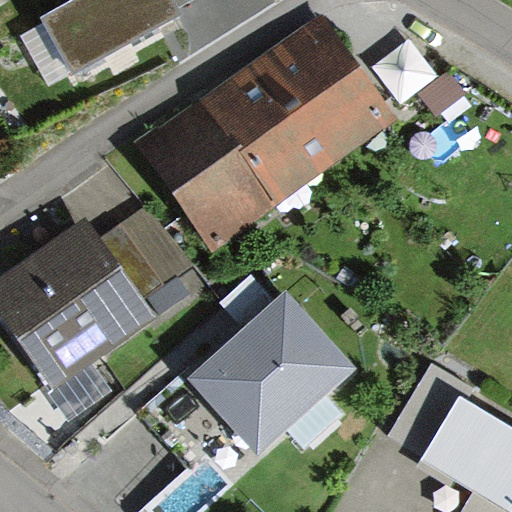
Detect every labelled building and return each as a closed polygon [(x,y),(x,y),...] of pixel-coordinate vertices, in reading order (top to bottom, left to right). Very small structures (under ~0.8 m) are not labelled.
[(75,0),(44,17),(75,74),(182,16),(176,6),(172,0),(75,0)] [(137,142),(215,249),(398,117),(320,10),(137,142)] [(421,92),(438,115),(468,92),(450,69),(421,92)] [(151,203),(100,239),(144,302),(195,266),(151,203)] [(0,277),(0,321),(52,396),(158,322),(144,302),(100,239),(86,218),(0,277)] [(282,294),(188,378),(257,456),(352,372),(282,294)] [(458,397),(467,402),(474,390),(432,365),(391,433),(424,453),(458,397)] [(461,511),(511,511),(511,429),(467,402),(458,397),(424,453),(420,460),(474,492),(461,511)]
